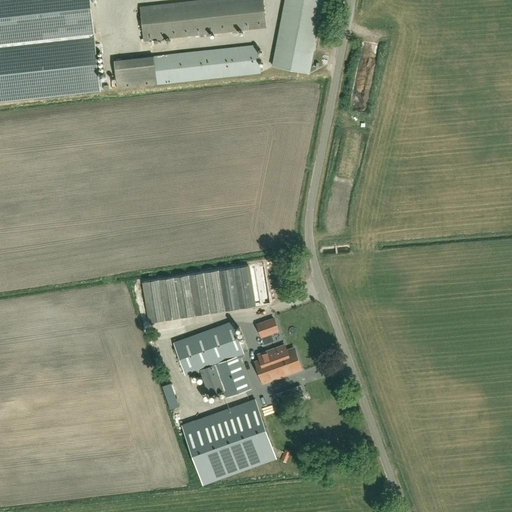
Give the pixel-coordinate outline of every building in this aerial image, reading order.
[(90,0),(0,0),(0,101),(100,90),(90,0)] [(246,30),(266,28),(263,0),(210,0),(140,8),(144,42),(164,39),(165,41),(167,41),(166,39),(244,30),(244,33),(246,32),(246,30)] [(285,0),(273,66),(310,73),(323,0),(285,0)] [(375,56),(378,45),(370,43),(367,54),(375,56)] [(258,46),(114,62),(117,89),(261,73),(258,46)] [(255,306),(249,266),(143,283),(149,323),(255,306)] [(268,275),(277,273),(275,266),(267,268),(268,275)] [(257,325),(261,337),(278,331),(274,319),(257,325)] [(209,396),(212,395),(223,391),(226,398),(251,389),(239,356),(244,355),(232,322),(174,343),(185,375),(200,370),(209,396)] [(272,336),(263,339),(266,346),(274,343),(272,336)] [(255,363),(262,384),(301,370),(294,349),(287,351),(284,346),(258,355),(260,361),(255,363)] [(297,399),(293,388),(276,395),(280,405),(297,399)] [(202,485),(275,459),(255,400),(181,426),(202,485)]
